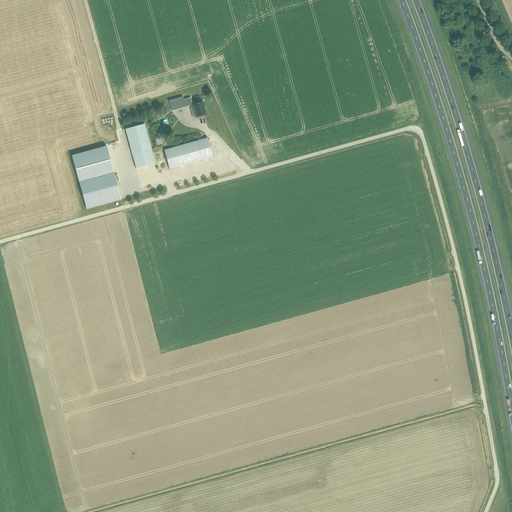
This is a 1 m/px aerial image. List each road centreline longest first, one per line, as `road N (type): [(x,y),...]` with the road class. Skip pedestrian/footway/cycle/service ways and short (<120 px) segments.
road 1 (unclassified): [(486,511),(497,477),(459,269),(418,129),(0,242)]
road 2 (motorway): [(401,0),(460,176),(511,411)]
road 3 (motorway): [(511,339),(475,179),(415,0)]
road 4 (track): [(171,194),(166,177),(132,187),(87,0)]
